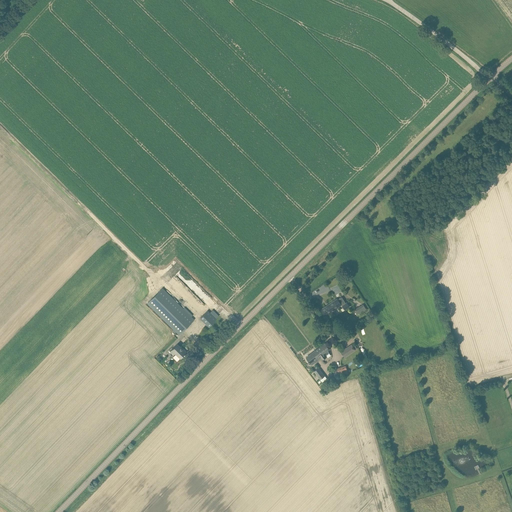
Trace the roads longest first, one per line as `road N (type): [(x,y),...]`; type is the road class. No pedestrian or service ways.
road 1 (unclassified): [(59,511),(289,279)]
road 2 (unclassified): [(289,279),(492,75)]
road 3 (track): [(488,79),(385,0)]
